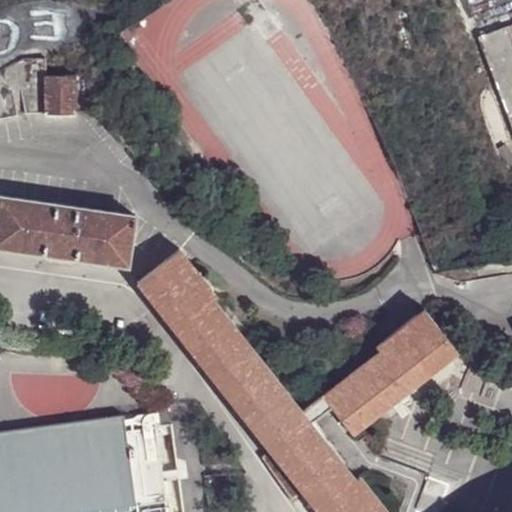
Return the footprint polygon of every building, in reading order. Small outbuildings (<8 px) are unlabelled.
[(511,47),(505,29),(477,40),(511,128),(511,47)] [(75,75),(46,75),(46,109),(46,117),(75,117),(75,75)] [(511,159),(491,104),(481,108),(503,168),(511,165),(511,159)] [(0,247),(128,265),(134,216),(0,197),(0,247)] [(355,482),(343,467),(345,465),(316,421),(329,410),(352,438),(457,354),(435,325),(423,312),(376,349),(379,352),(344,380),(319,401),(306,410),(302,414),(214,301),(217,299),(178,249),(136,284),(208,374),(269,452),(262,456),(290,502),(302,493),(317,511),(386,511),(360,479),(355,482)] [(168,511),(167,500),(157,429),(128,432),(125,414),(0,430),(0,511),(168,511)]
